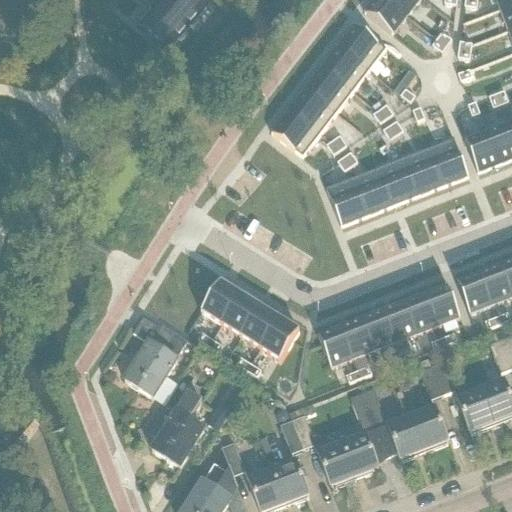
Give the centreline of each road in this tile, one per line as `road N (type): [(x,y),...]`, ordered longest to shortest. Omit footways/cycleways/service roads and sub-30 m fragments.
road 1 (residential): [(176,221),(309,306),(511,230)]
road 2 (residential): [(126,511),(87,392),(90,361),(176,221)]
road 3 (residential): [(176,221),(341,0)]
